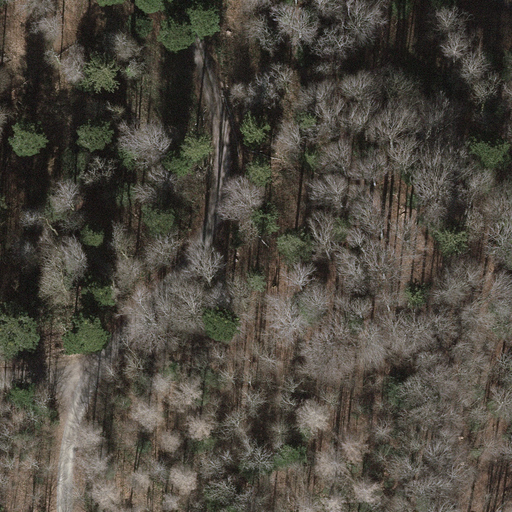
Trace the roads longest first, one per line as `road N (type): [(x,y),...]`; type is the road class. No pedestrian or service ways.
road 1 (track): [(167,0),(209,134),(204,194),(185,251),(127,324),(62,372)]
road 2 (track): [(62,372),(57,511)]
